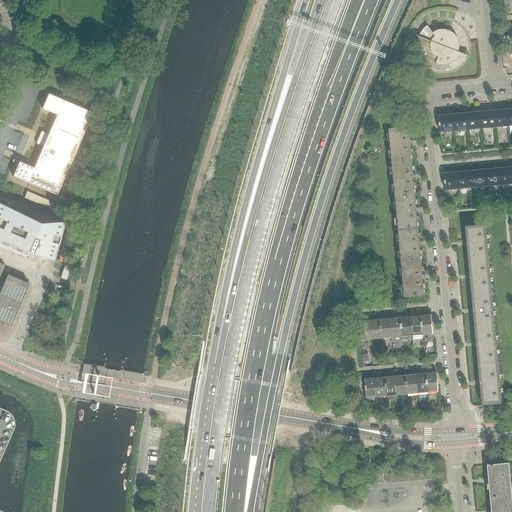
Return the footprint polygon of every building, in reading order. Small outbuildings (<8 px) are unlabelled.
[(469,56),(454,50),(455,49),(455,48),(455,46),(455,45),(455,44),(455,42),(454,41),(454,40),(453,39),(452,38),(451,37),(450,36),(449,35),(448,35),(449,31),(447,30),(446,30),(444,30),(443,30),(441,30),(440,30),(438,30),(437,31),(436,31),(434,32),(433,33),(427,26),(425,27),(424,29),(423,30),(421,32),(420,34),(419,35),(419,37),(418,39),(418,41),(417,43),(417,45),(417,47),(417,49),(417,51),(418,53),(418,55),(419,57),(420,58),(421,60),(422,62),(423,63),(425,65),(426,66),(428,67),(430,68),(431,69),(433,70),(435,71),(437,71),(439,72),(441,72),(443,72),(445,72),(447,71),(449,71),(451,70),(453,70),(455,69),(456,68),(458,67),(459,65),(461,64),(462,63),(463,61),(465,59),(465,58),(466,56),(469,57),(469,56)] [(507,36),(500,36),(500,44),(508,44),(507,36)] [(18,162),(12,176),(30,184),(56,196),(62,181),(85,128),(92,113),(89,112),(48,94),(41,108),(56,115),(48,135),(41,132),(39,137),(36,144),(43,147),(33,168),(18,162)] [(495,127),(509,126),(508,110),(494,111),(495,127)] [(482,128),(495,127),(494,111),(480,112),(482,128)] [(468,130),(482,128),(480,112),(466,114),(468,130)] [(454,131),(468,130),(466,114),(452,115),(454,131)] [(439,132),(454,131),(452,115),(438,116),(439,132)] [(389,129),(392,163),(412,161),(411,147),(413,147),(413,141),(410,141),(409,127),(389,129)] [(392,163),(395,196),(415,195),(414,180),(416,180),(416,174),(413,175),(412,161),(392,163)] [(501,185),(511,183),(511,167),(499,169),(501,185)] [(487,186),(501,185),(499,169),(486,170),(487,186)] [(473,187),(487,186),(486,170),(472,171),(473,187)] [(459,189),(473,187),(472,171),(458,172),(459,189)] [(445,190),(459,189),(458,172),(443,174),(445,190)] [(0,244),(24,255),(25,252),(31,255),(38,257),(52,261),(59,237),(64,222),(48,216),(0,195),(0,244)] [(395,196),(398,230),(418,228),(417,214),(419,214),(419,208),(417,209),(415,195),(395,196)] [(469,262),(489,261),(487,243),(491,243),(491,240),(487,241),(485,225),(465,227),(469,262)] [(398,230),(402,264),(422,262),(420,248),(422,248),(422,242),(420,242),(418,228),(398,230)] [(490,274),(489,261),(469,262),(472,298),(492,296),(490,277),(494,277),(494,274),(490,274)] [(423,276),(422,262),(402,264),(405,298),(425,296),(424,282),(425,282),(425,276),(423,276)] [(0,322),(10,327),(11,325),(28,284),(7,275),(1,288),(0,287),(0,276),(5,266),(0,263),(0,322)] [(475,334),(495,332),(493,310),(497,310),(497,307),(493,307),(492,296),(472,298),(475,334)] [(434,340),(431,315),(421,316),(423,334),(427,334),(428,341),(434,340)] [(423,334),(421,316),(411,317),(412,335),(423,334)] [(412,335),(411,317),(401,318),(402,336),(412,335)] [(402,336),(401,318),(390,319),(392,337),(402,336)] [(392,337),(390,319),(380,320),(382,338),(392,337)] [(382,338),(380,320),(370,321),(372,339),(382,338)] [(372,339),(370,321),(359,322),(361,340),(372,339)] [(496,342),(495,332),(475,334),(478,369),(499,368),(496,344),(500,344),(500,341),(496,342)] [(478,369),(482,405),(502,404),(500,382),(503,382),(503,379),(500,380),(499,368),(478,369)] [(428,393),(438,392),(437,372),(426,373),(428,393)] [(426,373),(416,374),(418,393),(428,393),(426,373)] [(416,374),(406,375),(408,394),(418,393),(416,374)] [(408,394),(406,375),(396,376),(397,395),(398,395),(408,394)] [(397,395),(396,376),(386,377),(387,396),(387,400),(398,399),(398,395),(397,395)] [(386,377),(375,378),(377,397),(387,396),(386,377)] [(377,397),(375,378),(364,379),(366,398),(377,397)] [(362,468),(371,467),(370,455),(361,456),(362,468)] [(490,496),(511,494),(509,463),(487,465),(490,496)] [(491,511),(511,511),(511,498),(511,494),(490,496),(491,511)]
